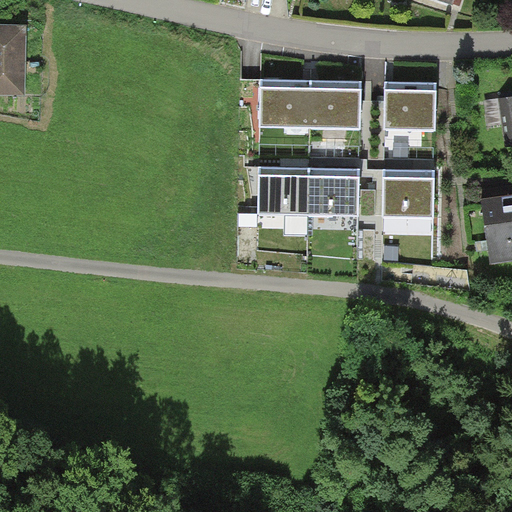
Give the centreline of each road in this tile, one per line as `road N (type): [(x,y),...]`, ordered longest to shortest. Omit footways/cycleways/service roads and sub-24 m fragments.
road 1 (track): [(0,258),(375,290),(511,327)]
road 2 (residential): [(511,42),(323,37),(138,0)]
